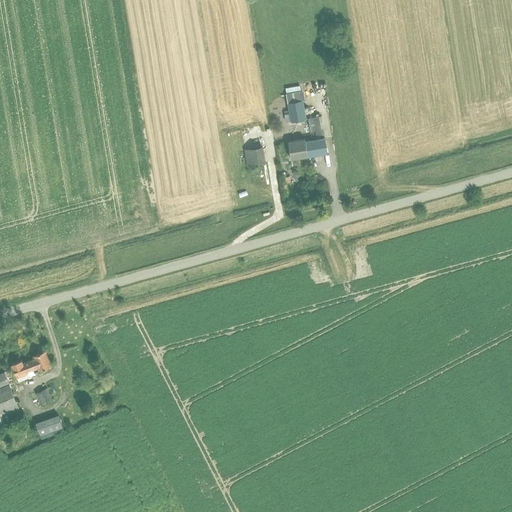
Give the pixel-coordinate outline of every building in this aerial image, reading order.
[(287,93),(285,93),(288,111),(290,121),(305,119),(300,91),(299,85),(286,87),(287,93)] [(304,137),(288,140),(288,143),(291,159),(326,152),(324,137),(304,140),(304,137)] [(14,367),(4,371),(6,376),(15,372),(17,377),(18,380),(23,378),(35,374),(34,372),(51,366),(45,351),(33,355),(35,359),(22,363),(20,359),(12,362),(14,367)] [(4,371),(0,373),(0,386),(9,383),(8,380),(4,371)] [(0,423),(22,414),(9,384),(0,387),(0,423)] [(45,388),(36,393),(41,404),(50,400),(45,388)]
